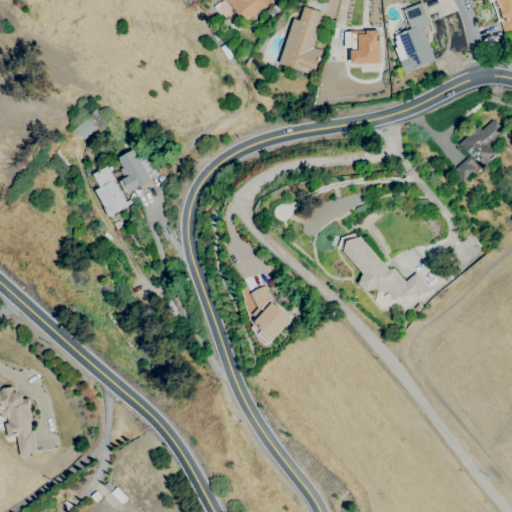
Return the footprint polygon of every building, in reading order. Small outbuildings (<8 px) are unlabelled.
[(272,0),(245,22),(227,0),(272,0)] [(511,0),(511,30),(504,33),(500,20),(504,19),(500,8),(498,8),(495,0),(511,0)] [(421,2),(430,25),(422,28),(435,60),(405,72),(400,61),(408,58),(398,34),(411,29),(404,9),(421,2)] [(304,6),(321,12),(315,28),(319,29),(313,47),(321,50),(312,75),(278,63),(293,19),(299,21),(304,6)] [(379,30),(380,63),(351,63),(351,50),(359,50),(358,34),(366,34),(366,30),(379,30)] [(83,140),(95,129),(85,118),(73,130),(83,140)] [(457,144),(482,168),(497,153),(490,146),(504,132),(491,119),(480,130),(475,126),(457,144)] [(125,195),(151,183),(149,179),(153,177),(139,147),(116,158),(125,178),(119,181),(125,195)] [(459,182),(476,172),(468,158),(451,168),(459,182)] [(107,216),(126,207),(113,180),(94,189),(107,216)] [(430,291),(415,272),(404,282),(393,268),(386,270),(358,235),(346,238),(338,246),(362,276),(355,282),(363,292),(375,290),(378,293),(385,292),(391,299),(430,291)] [(288,327),(264,284),(246,295),(260,320),(252,324),(261,342),(288,327)] [(39,454),(35,432),(33,432),(32,424),(34,423),(32,412),(34,411),(32,401),(26,402),(26,397),(21,393),(17,394),(16,388),(4,390),(2,386),(0,386),(0,416),(4,416),(9,420),(9,422),(6,423),(10,438),(18,436),(23,458),(39,454)]
